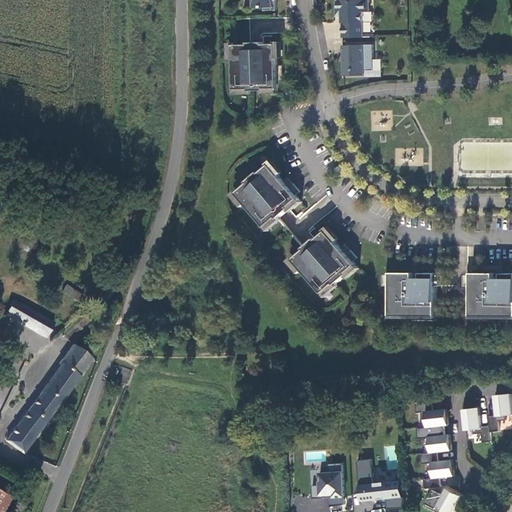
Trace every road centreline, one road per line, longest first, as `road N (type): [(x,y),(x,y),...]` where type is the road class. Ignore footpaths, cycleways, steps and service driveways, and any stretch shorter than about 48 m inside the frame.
road 1 (unclassified): [(182,0),(184,81),(161,219),(48,511)]
road 2 (residential): [(327,99),(357,164),(374,178),(428,198),(511,199)]
road 3 (residential): [(511,74),(327,99)]
road 4 (track): [(110,353),(275,354)]
road 5 (residential): [(511,388),(463,394),(457,404),(462,460),(475,483)]
